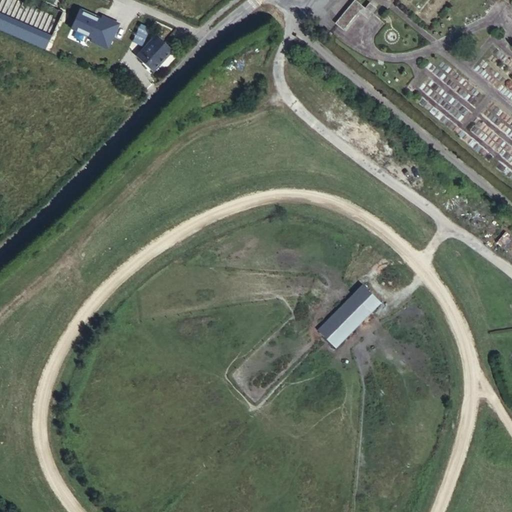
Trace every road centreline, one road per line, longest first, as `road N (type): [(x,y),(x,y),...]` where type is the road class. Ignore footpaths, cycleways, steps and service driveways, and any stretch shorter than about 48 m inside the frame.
road 1 (track): [(76,511),(40,436),(40,394),(71,329),(117,276),(172,235),(277,197),(320,199),(359,213),(431,274),(472,373),(469,421),(435,511)]
road 2 (track): [(287,3),(285,90),(387,175),(511,262)]
road 3 (tertiary): [(0,252),(252,0)]
